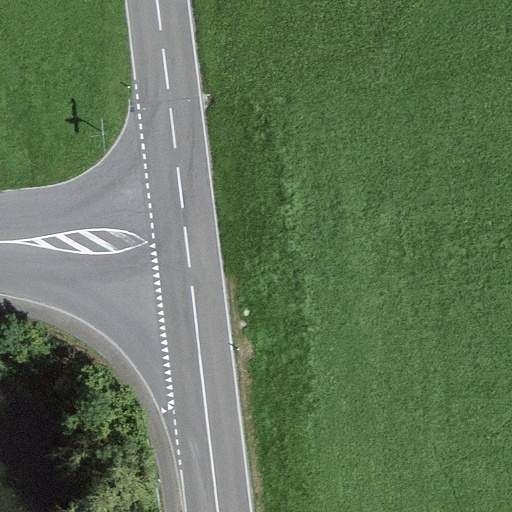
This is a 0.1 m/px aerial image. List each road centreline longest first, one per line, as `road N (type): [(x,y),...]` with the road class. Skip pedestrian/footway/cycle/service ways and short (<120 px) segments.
road 1 (secondary): [(220,511),(187,241)]
road 2 (secondary): [(187,241),(159,0)]
road 3 (tertiary): [(0,243),(187,241)]
